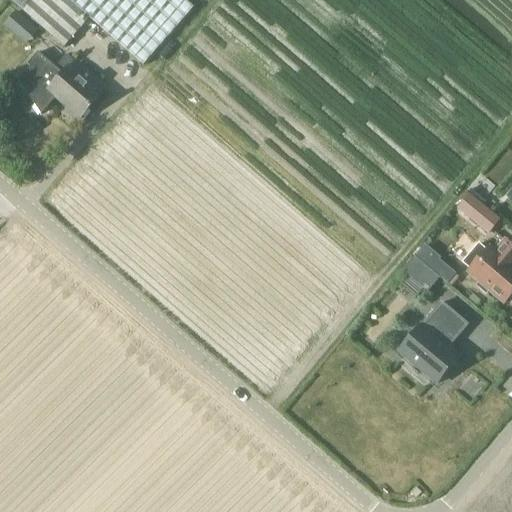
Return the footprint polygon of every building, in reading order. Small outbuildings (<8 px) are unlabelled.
[(89,18),(143,65),(194,7),(185,0),(10,0),(64,48),(89,18)] [(25,41),(37,28),(16,9),(4,22),(25,41)] [(102,93),(70,66),(74,61),(67,55),(56,68),(38,52),(28,64),(31,67),(19,81),(41,115),(56,98),(80,119),(102,93)] [(470,196),(459,210),(488,234),(500,220),(470,196)] [(479,245),(464,263),(471,269),(469,273),(481,283),(478,286),(486,294),(489,290),(505,304),(511,295),(511,246),(506,241),(495,253),(490,248),(487,251),(479,245)] [(426,246),(416,257),(448,284),(456,274),(440,262),(439,260),(440,259),(426,246)] [(422,325),(399,352),(438,384),(460,357),(449,348),(468,325),(442,303),(423,326),(422,325)] [(392,497),(396,501),(400,497),(396,493),(392,497)]
